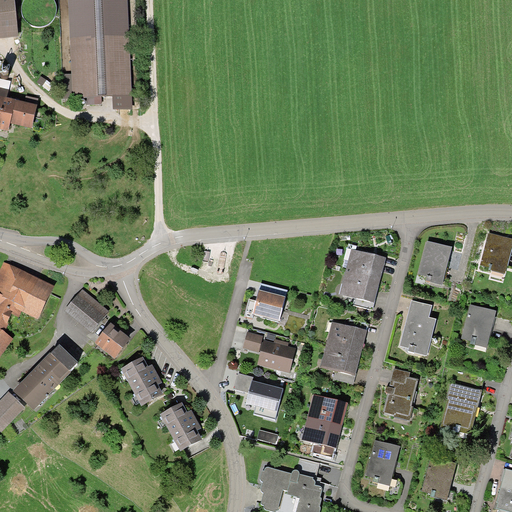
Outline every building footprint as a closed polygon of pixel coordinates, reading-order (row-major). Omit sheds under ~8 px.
[(0,0),(0,38),(18,36),(14,0),(0,0)] [(69,0),(72,76),(73,99),(102,98),(132,97),(128,0),(69,0)] [(73,99),(72,76),(62,77),(63,100),(73,99)] [(0,86),(0,130),(8,132),(10,124),(32,129),(38,106),(7,99),(9,88),(0,86)] [(479,269),(490,272),(491,270),(504,274),(511,249),(511,245),(511,240),(489,234),(479,269)] [(427,242),(419,276),(432,279),(431,283),(443,286),(448,265),(452,248),(427,242)] [(351,250),(340,295),(356,299),(374,304),(377,294),(383,270),(386,258),(351,250)] [(0,331),(4,333),(9,324),(7,324),(12,314),(19,318),(22,312),(38,320),(54,287),(4,263),(0,270),(0,331)] [(179,270),(169,305),(211,317),(221,282),(179,270)] [(82,291),(64,312),(91,333),(108,312),(82,291)] [(254,309),(253,315),(279,323),(282,311),(286,298),(259,291),(254,309)] [(374,304),(356,299),(354,306),(372,311),(374,304)] [(400,346),(409,349),(409,352),(414,353),(414,352),(427,356),(436,321),(428,319),(431,306),(412,301),(405,327),(400,346)] [(470,304),(461,340),(474,343),(473,345),(488,349),(495,324),(498,311),(470,304)] [(289,313),(282,311),(279,323),(279,324),(285,326),(289,313)] [(350,319),(348,327),(367,332),(369,324),(350,319)] [(332,323),(321,368),(335,372),(356,377),(358,366),(365,342),(367,332),(348,327),(332,323)] [(112,325),(95,344),(114,360),(130,340),(120,331),(112,325)] [(0,358),(7,350),(6,349),(13,339),(4,333),(0,331),(0,358)] [(244,349),(261,353),(264,341),(264,338),(247,334),(244,349)] [(261,353),(258,365),(290,374),(296,349),(288,346),(289,343),(275,340),(274,343),(264,341),(261,353)] [(31,373),(14,392),(35,412),(71,374),(70,373),(79,364),(59,346),(50,355),(50,354),(31,373)] [(144,357),(122,369),(142,407),(163,395),(158,386),(163,383),(153,365),(150,367),(144,357)] [(410,373),(394,369),(389,388),(388,388),(387,388),(386,389),(385,390),(385,391),(385,392),(385,393),(386,393),(386,394),(388,395),(383,414),(410,421),(414,408),(411,407),(418,380),(409,378),(410,373)] [(354,385),(356,377),(335,372),(333,380),(354,385)] [(275,421),(283,390),(263,385),(252,382),(253,377),(237,373),(233,390),(247,394),(244,405),(255,408),(253,415),(275,421)] [(481,393),(451,385),(448,400),(449,401),(442,429),(470,436),(477,409),(481,393)] [(0,432),(25,407),(8,392),(0,400),(0,432)] [(313,395),(302,440),(315,444),(334,449),(337,450),(339,440),(346,416),(349,404),(313,395)] [(182,404),(161,415),(181,452),(203,440),(197,430),(201,428),(191,411),(188,413),(182,404)] [(396,464),(400,448),(376,441),(366,477),(379,480),(378,483),(390,486),(396,464)] [(334,449),(315,444),(313,454),(331,458),(334,449)] [(457,465),(431,458),(422,491),(431,493),(430,496),(447,501),(451,485),(457,465)] [(261,503),(261,504),(262,505),(264,506),(264,508),(264,509),(265,510),(266,510),(273,511),(275,511),(276,510),(278,511),(283,490),(287,491),(287,494),(300,498),(296,511),(320,511),(321,510),(321,509),(321,508),(320,508),(320,507),(322,501),(322,500),(322,499),(321,498),(320,498),(322,491),(322,489),(322,488),(321,487),(319,487),(315,485),(315,483),(315,481),(314,481),(313,480),(313,478),(299,475),(299,473),(298,472),(296,471),(294,471),(293,472),(292,473),(292,474),(269,468),(268,468),(266,468),(265,469),(265,470),(264,472),(263,472),(262,473),(261,473),(260,479),(260,480),(260,481),(261,483),(263,483),(262,489),(261,491),(261,492),(262,493),(264,493),(261,503)] [(498,503),(496,509),(499,510),(498,511),(511,511),(511,470),(505,469),(497,503),(498,503)]
